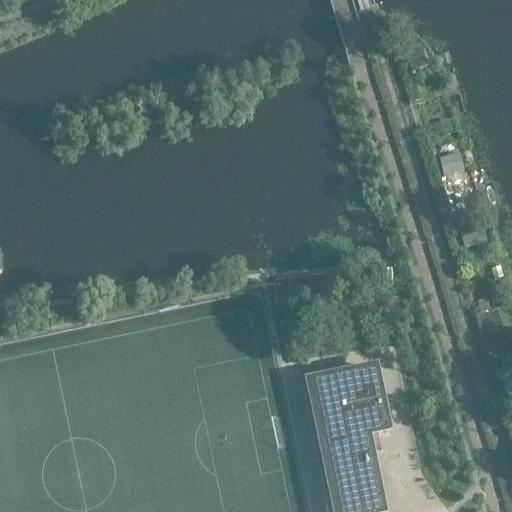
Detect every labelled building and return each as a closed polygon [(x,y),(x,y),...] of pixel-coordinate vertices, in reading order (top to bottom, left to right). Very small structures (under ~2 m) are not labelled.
[(419,49),(405,54),(411,75),(425,70),(419,49)] [(432,127),(435,138),(451,133),(448,122),(432,127)] [(438,161),(441,178),(462,174),(459,156),(438,161)] [(500,329),(496,313),(478,318),(482,333),(500,329)] [(381,511),(366,438),(364,429),(372,426),(383,422),(385,422),(382,410),(379,394),(374,372),(338,380),(301,388),(303,398),(326,511),(381,511)]
